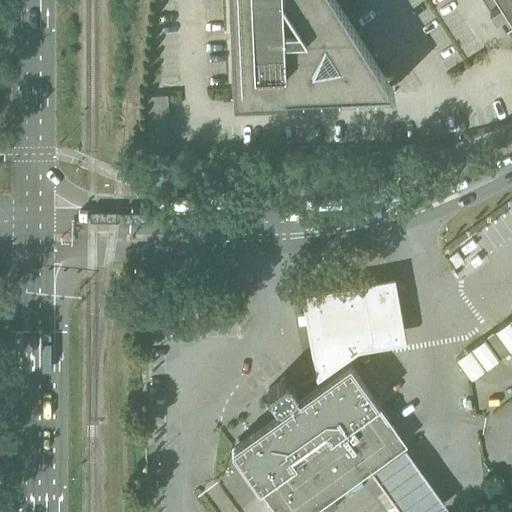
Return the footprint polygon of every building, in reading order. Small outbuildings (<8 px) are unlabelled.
[(387,86),(379,73),(382,72),(335,0),(227,0),(232,97),(284,95),(284,90),(387,86)] [(511,0),(485,0),(505,30),(506,29),(511,24),(511,0)] [(145,97),(147,145),(168,144),(166,96),(145,97)] [(392,284),(300,302),(309,350),(316,386),(349,362),(358,356),(404,348),(398,316),(392,284)] [(508,351),(493,329),(483,337),(499,358),(508,351)] [(240,457),(238,458),(276,511),(309,511),(406,443),(398,431),(349,362),(316,386),(302,395),(289,378),(284,377),(268,388),(267,394),(274,404),(280,404),(288,399),(291,403),(241,439),(243,441),(240,457)] [(484,482),(491,492),(501,484),(493,475),(484,482)]
